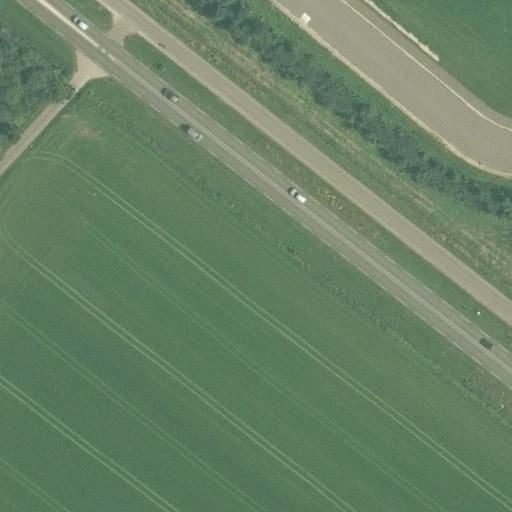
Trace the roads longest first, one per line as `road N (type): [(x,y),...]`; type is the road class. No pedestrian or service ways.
road 1 (primary): [(511,374),(103,51)]
road 2 (unclassified): [(511,316),(132,17)]
